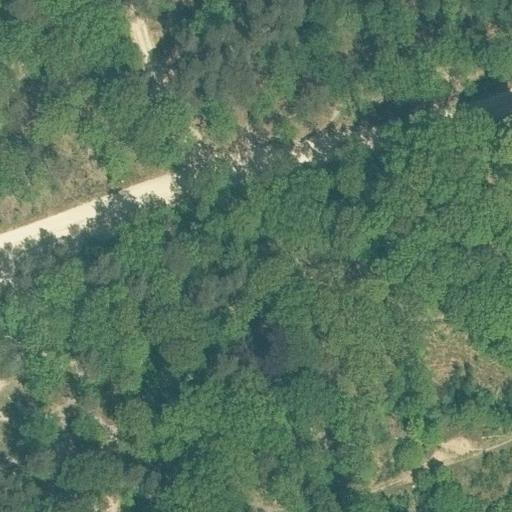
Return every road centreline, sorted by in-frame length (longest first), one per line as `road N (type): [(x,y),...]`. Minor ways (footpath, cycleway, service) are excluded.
road 1 (track): [(0,258),(243,169),(511,102)]
road 2 (track): [(208,180),(162,101),(134,0)]
